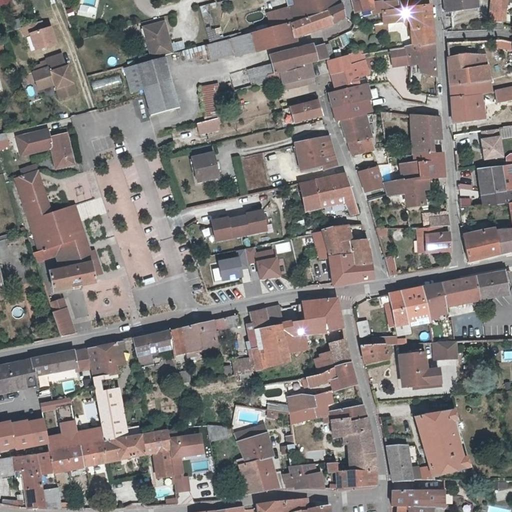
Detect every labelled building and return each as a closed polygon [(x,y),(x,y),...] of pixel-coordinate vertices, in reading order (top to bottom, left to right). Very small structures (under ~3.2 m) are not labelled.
[(288,0),(292,8),(297,22),(308,17),(302,0),(288,0)] [(302,0),(308,17),(328,9),(324,0),(302,0)] [(335,0),(324,0),(328,9),(337,6),(335,0)] [(370,1),(375,0),(353,0),(354,7),(355,13),(371,10),(370,1)] [(372,15),(380,11),(397,8),(396,0),(389,0),(379,1),(379,0),(375,0),(370,1),(371,10),(372,15)] [(462,3),(463,9),(479,7),(477,0),(444,0),(445,11),(458,10),(457,10),(457,3),(462,3)] [(495,30),(502,30),(506,15),(508,0),(496,0),(494,11),(492,21),(496,21),(495,30)] [(308,17),(297,22),(283,26),(251,34),(252,38),(256,50),(257,49),(294,39),(294,37),(312,31),(311,30),(321,26),(322,28),(332,24),(347,15),(342,3),(337,6),(328,9),(308,17)] [(380,11),(382,22),(409,19),(412,45),(418,43),(419,45),(433,43),(433,42),(430,7),(430,4),(397,8),(380,11)] [(40,20),(34,21),(20,26),(23,34),(29,33),(34,49),(42,46),(54,42),(49,26),(42,28),(40,20)] [(162,38),(167,37),(163,22),(159,24),(162,38)] [(151,59),(170,54),(171,54),(167,37),(162,38),(159,24),(143,28),(151,59)] [(388,24),(375,25),(376,34),(389,32),(388,24)] [(223,37),(219,25),(204,30),(208,42),(223,37)] [(252,38),(251,34),(238,37),(213,43),(209,45),(203,46),(205,54),(207,61),(232,55),(233,57),(258,51),(257,49),(256,50),(252,38)] [(418,43),(412,45),(415,62),(416,72),(421,73),(420,58),(434,60),(433,43),(419,45),(418,43)] [(298,50),(303,65),(327,58),(323,45),(312,48),(312,45),(298,50)] [(412,45),(404,47),(405,49),(409,65),(409,72),(416,72),(415,62),(412,45)] [(205,54),(203,46),(171,54),(170,54),(173,63),(205,54)] [(275,65),(277,73),(280,72),(303,65),(298,50),(298,48),(272,56),(275,65)] [(405,49),(390,51),(392,68),(408,66),(405,49)] [(337,72),(341,89),(359,86),(357,77),(366,74),(368,74),(363,54),(361,50),(347,54),(351,68),(337,72)] [(55,86),(59,97),(74,92),(66,65),(64,66),(59,52),(46,57),(45,57),(48,66),(32,71),(37,88),(55,82),(57,86),(55,86)] [(347,54),(328,60),(330,74),(337,72),(351,68),(347,54)] [(469,98),(482,97),(483,97),(493,95),(488,68),(469,71),(466,54),(448,57),(449,59),(450,74),(461,73),(462,81),(450,81),(452,109),(469,109),(469,105),(469,98)] [(469,71),(488,68),(485,56),(466,54),(469,71)] [(420,58),(421,73),(436,76),(434,60),(420,58)] [(134,66),(142,90),(150,116),(177,109),(161,59),(134,66)] [(277,73),(275,65),(264,68),(266,76),(277,73)] [(304,67),(303,65),(280,72),(282,78),(285,89),(314,82),(313,81),(315,80),(315,76),(313,76),(311,65),(304,67)] [(142,90),(134,66),(123,69),(131,93),(142,90)] [(266,76),(264,68),(264,67),(248,71),(251,87),(268,83),(268,82),(266,76)] [(277,73),(266,76),(268,82),(282,78),(280,72),(277,73)] [(334,91),(341,89),(337,72),(330,74),(334,91)] [(461,73),(450,74),(450,81),(462,81),(461,73)] [(359,86),(368,84),(366,74),(357,77),(359,86)] [(92,87),(119,83),(119,77),(91,81),(92,87)] [(198,86),(203,121),(217,119),(215,96),(213,83),(198,86)] [(341,89),(334,91),(328,92),(332,106),(360,101),(361,100),(371,99),(368,84),(359,86),(341,89)] [(496,96),(497,105),(511,101),(511,91),(495,95),(496,96)] [(469,109),(452,109),(452,110),(453,124),(485,123),(482,97),(469,98),(469,105),(469,109)] [(363,114),(365,114),(372,113),(372,112),(371,99),(361,100),(360,101),(363,114)] [(318,101),(285,108),(286,114),(291,113),(294,121),(322,114),(318,101)] [(345,118),(363,114),(360,101),(332,106),(337,121),(345,118)] [(365,114),(363,114),(345,118),(345,135),(353,152),(354,154),(372,150),(365,123),(367,122),(365,114)] [(412,154),(437,152),(436,142),(444,141),(442,117),(409,114),(412,154)] [(217,119),(203,121),(206,133),(219,130),(217,119)] [(203,121),(195,123),(198,135),(206,133),(203,121)] [(511,125),(498,128),(500,140),(511,138),(511,125)] [(53,148),(57,169),(75,165),(68,134),(53,137),(49,129),(18,138),(21,156),(53,148)] [(498,129),(482,131),(483,141),(481,141),(485,160),(503,158),(498,129)] [(327,137),(292,144),(298,172),(309,170),(308,168),(320,165),(322,169),(337,165),(329,137),(327,137)] [(215,176),(211,152),(189,157),(193,180),(215,176)] [(441,152),(437,152),(412,154),(413,162),(442,161),(441,152)] [(442,161),(413,162),(396,165),(399,180),(399,182),(421,179),(444,177),(442,161)] [(511,163),(501,165),(505,189),(511,188),(511,163)] [(36,253),(42,273),(52,270),(57,293),(102,283),(101,278),(101,275),(104,274),(97,250),(93,251),(77,205),(55,212),(38,164),(21,169),(23,175),(15,179),(39,252),(36,253)] [(384,180),(379,165),(358,167),(365,191),(383,186),(381,181),(384,180)] [(501,165),(479,169),(479,184),(488,183),(489,191),(505,189),(501,165)] [(345,195),(347,202),(353,213),(359,212),(355,200),(354,199),(353,195),(346,174),(301,184),(307,212),(323,208),(321,201),(345,195)] [(399,180),(384,182),(388,194),(406,194),(409,207),(425,204),(421,179),(399,182),(399,180)] [(488,183),(479,184),(481,206),(491,205),(491,204),(489,191),(488,183)] [(283,188),(275,189),(277,196),(284,194),(283,188)] [(511,188),(505,189),(489,191),(491,204),(506,203),(511,202),(511,188)] [(321,201),(323,208),(347,202),(345,195),(321,201)] [(470,199),(459,200),(459,208),(470,207),(470,199)] [(225,218),(210,221),(213,240),(264,230),(260,211),(244,214),(244,215),(235,217),(225,219),(225,218)] [(430,226),(441,226),(449,225),(448,216),(430,218),(430,226)] [(494,229),(498,253),(511,249),(511,234),(510,225),(494,229)] [(341,243),(352,241),(349,226),(338,228),(341,243)] [(441,226),(430,226),(418,226),(418,239),(421,239),(421,252),(426,252),(450,250),(450,233),(442,234),(441,226)] [(338,228),(322,232),(328,257),(352,252),(355,267),(372,264),(371,259),(371,257),(371,255),(370,252),(367,240),(352,241),(341,243),(338,228)] [(498,253),(494,229),(494,228),(492,229),(462,235),(462,237),(468,261),(498,253)] [(322,232),(313,234),(319,259),(328,257),(322,232)] [(3,239),(5,244),(17,240),(16,235),(7,238),(3,239)] [(5,244),(3,239),(0,239),(0,287),(2,287),(0,277),(0,257),(10,256),(5,244)] [(258,280),(278,277),(274,259),(272,259),(270,251),(253,254),(252,247),(243,249),(246,265),(256,263),(258,280)] [(239,269),(247,268),(246,265),(243,249),(235,251),(236,258),(216,262),(221,281),(240,277),(239,269)] [(352,252),(328,257),(333,282),(334,285),(352,282),(355,281),(372,278),(372,264),(355,267),(352,252)] [(385,258),(388,266),(394,265),(392,256),(385,258)] [(214,263),(209,264),(214,285),(220,283),(214,263)] [(394,265),(388,266),(390,275),(396,274),(394,265)] [(475,277),(480,299),(506,295),(502,272),(475,277)] [(480,299),(475,277),(440,283),(443,305),(480,299)] [(444,309),(443,305),(440,283),(421,287),(425,309),(427,319),(436,317),(436,314),(440,313),(444,309)] [(425,309),(421,287),(402,290),(408,324),(413,323),(411,312),(425,309)] [(409,334),(408,324),(402,290),(381,294),(383,302),(384,302),(390,301),(395,324),(397,335),(409,334)] [(315,317),(316,332),(316,334),(341,329),(335,297),(317,300),(321,317),(315,317)] [(66,299),(52,303),(63,336),(76,333),(66,299)] [(321,317),(317,300),(298,303),(300,320),(288,322),(289,327),(290,336),(298,335),(304,334),(316,332),(315,317),(321,317)] [(390,301),(384,302),(389,325),(395,324),(390,301)] [(269,327),(280,325),(284,324),(280,304),(273,306),(265,308),(269,327)] [(283,338),(280,325),(269,327),(265,308),(251,311),(264,367),(290,362),(288,353),(285,337),(283,338)] [(427,321),(427,319),(425,309),(411,312),(413,323),(427,321)] [(182,327),(186,352),(217,347),(213,320),(182,327)] [(358,335),(358,337),(361,337),(369,335),(366,320),(356,322),(356,329),(358,335)] [(289,327),(288,322),(284,324),(280,325),(283,338),(285,337),(290,336),(289,327)] [(170,330),(172,348),(174,354),(186,352),(182,327),(170,330)] [(137,356),(138,365),(153,363),(150,354),(172,348),(170,330),(129,339),(134,357),(137,356)] [(298,335),(290,336),(285,337),(288,353),(301,351),(298,335)] [(371,336),(372,345),(384,345),(395,344),(394,335),(371,336)] [(334,368),(350,364),(344,337),(325,346),(327,351),(334,368)] [(93,367),(95,378),(112,375),(117,374),(116,366),(122,365),(119,350),(126,349),(124,340),(90,348),(93,367)] [(454,341),(453,341),(434,342),(436,363),(456,362),(454,341)] [(372,345),(360,346),(363,358),(364,364),(388,359),(384,345),(372,345)] [(93,367),(90,348),(89,348),(75,351),(78,368),(78,369),(92,367),(93,367)] [(408,351),(408,354),(398,356),(401,387),(434,384),(433,371),(423,371),(421,353),(417,353),(417,350),(408,351)] [(511,361),(511,350),(501,351),(501,362),(511,361)] [(36,373),(37,376),(51,373),(78,368),(75,351),(33,359),(36,373)] [(334,368),(327,351),(317,355),(317,357),(311,359),(318,375),(332,368),(334,368)] [(231,360),(232,377),(250,376),(249,358),(231,360)] [(4,393),(27,389),(38,387),(37,376),(36,373),(33,359),(0,365),(0,384),(2,384),(4,393)] [(350,364),(334,368),(332,368),(318,375),(307,378),(308,386),(337,379),(338,380),(353,377),(350,364)] [(221,367),(222,375),(231,374),(230,366),(221,367)] [(177,370),(179,383),(191,381),(189,368),(177,370)] [(112,375),(95,378),(99,405),(116,402),(112,375)] [(353,377),(338,380),(340,389),(355,386),(353,377)] [(38,387),(27,389),(29,399),(40,397),(39,388),(38,387)] [(314,407),(311,408),(314,417),(329,421),(327,412),(324,393),(311,396),(314,407)] [(288,398),(291,413),(304,410),(300,396),(288,398)] [(300,396),(304,410),(311,408),(314,407),(311,396),(300,396)] [(39,403),(40,411),(71,407),(70,398),(39,403)] [(102,428),(105,443),(122,439),(121,430),(116,402),(99,405),(102,428)] [(278,412),(286,412),(286,405),(266,405),(266,418),(278,418),(278,412)] [(335,426),(365,418),(361,406),(327,412),(329,421),(335,426)] [(314,417),(311,408),(304,410),(291,413),(289,414),(290,424),(314,417)] [(418,467),(419,480),(421,480),(433,480),(431,474),(465,466),(463,458),(458,459),(448,420),(453,419),(451,411),(414,419),(428,466),(418,467)] [(335,426),(329,421),(333,438),(341,439),(342,445),(346,446),(348,462),(348,472),(371,471),(374,471),(373,459),(372,449),(369,438),(368,434),(365,418),(335,426)] [(11,423),(0,425),(0,449),(15,446),(15,449),(49,442),(44,419),(12,426),(11,423)] [(121,430),(122,439),(139,436),(138,427),(121,430)] [(253,437),(264,434),(263,427),(247,431),(250,438),(253,437)] [(62,436),(65,450),(83,447),(105,443),(102,428),(101,428),(62,436)] [(227,438),(227,428),(208,428),(211,440),(227,438)] [(177,437),(176,429),(173,430),(175,440),(167,441),(171,464),(180,463),(179,456),(193,454),(192,450),(202,449),(200,434),(177,437)] [(175,440),(173,430),(152,434),(139,436),(122,439),(105,443),(83,447),(86,465),(153,452),(156,478),(172,475),(172,473),(171,464),(167,441),(175,440)] [(250,438),(247,431),(233,434),(231,435),(233,438),(244,459),(238,460),(243,479),(258,475),(262,490),(279,487),(271,457),(264,434),(253,437),(250,438)] [(408,445),(383,447),(390,482),(411,482),(408,445)] [(65,450),(51,453),(35,455),(39,474),(86,465),(83,447),(65,450)] [(45,507),(41,484),(39,474),(35,455),(22,456),(11,457),(5,458),(7,472),(15,471),(22,470),(24,478),(19,479),(22,494),(26,494),(29,507),(45,507)] [(180,463),(171,464),(172,473),(181,472),(180,463)] [(335,473),(336,473),(335,463),(327,463),(328,474),(335,473)] [(313,464),(290,465),(291,473),(283,475),(284,480),(286,487),(293,486),(294,488),(307,487),(322,489),(319,473),(314,473),(313,464)] [(22,470),(15,471),(17,479),(19,479),(24,478),(22,470)] [(371,471),(348,472),(336,473),(335,473),(336,490),(374,487),(374,471),(371,471)] [(247,493),(262,490),(258,475),(243,479),(247,493)] [(186,476),(172,478),(174,491),(188,490),(186,476)] [(41,484),(45,507),(60,506),(56,482),(41,484)] [(396,506),(431,506),(442,506),(443,490),(391,491),(390,504),(390,506),(396,506)] [(252,505),(252,511),(275,511),(276,511),(299,509),(304,508),(302,498),(278,501),(252,505)]
